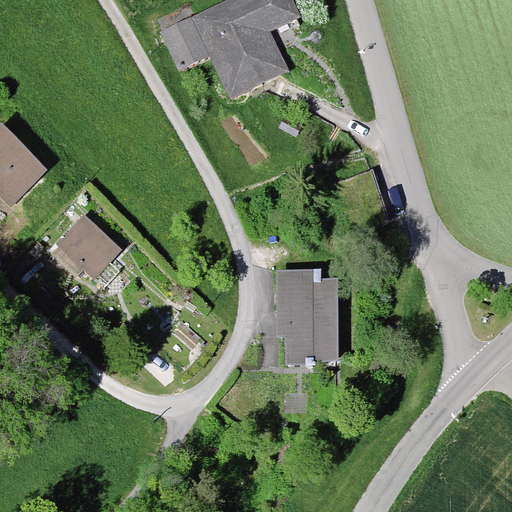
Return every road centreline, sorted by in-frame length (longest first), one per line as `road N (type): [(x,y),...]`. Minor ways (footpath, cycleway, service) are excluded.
road 1 (residential): [(180,405),(216,379),(242,337),(246,286),(224,201),(98,0)]
road 2 (residential): [(357,0),(431,246)]
road 3 (residential): [(0,284),(130,399),(180,405)]
road 4 (tertiary): [(465,386),(371,511)]
road 5 (residential): [(431,246),(465,386)]
